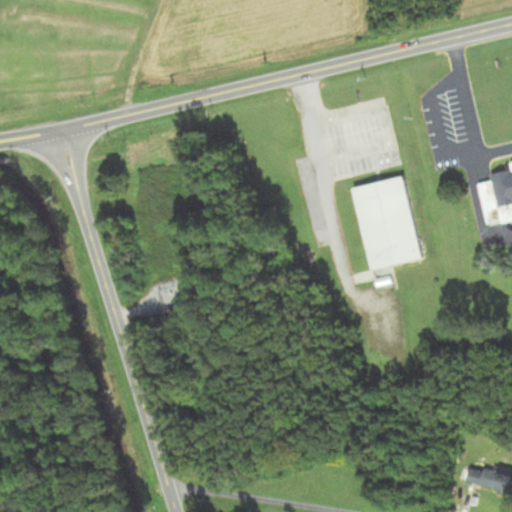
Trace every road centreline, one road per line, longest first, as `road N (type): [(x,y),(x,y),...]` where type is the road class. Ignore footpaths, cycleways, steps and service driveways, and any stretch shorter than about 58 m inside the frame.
road 1 (secondary): [(0,141),(511,24)]
road 2 (residential): [(175,511),(56,132)]
